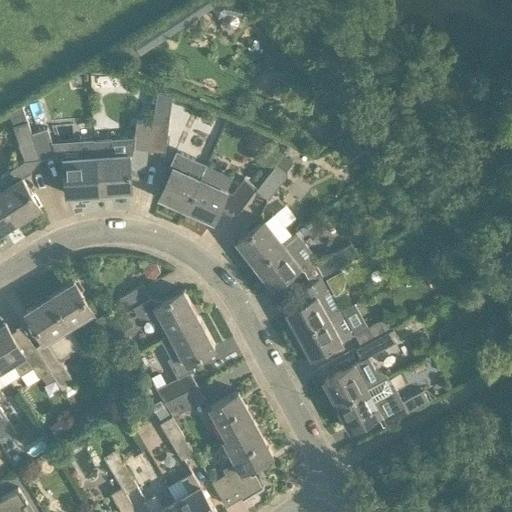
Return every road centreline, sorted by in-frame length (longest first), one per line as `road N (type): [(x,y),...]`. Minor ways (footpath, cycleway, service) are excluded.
road 1 (residential): [(333,482),(193,246),(161,228),(91,216),(43,229),(0,259)]
road 2 (residential): [(333,482),(345,463),(511,369)]
